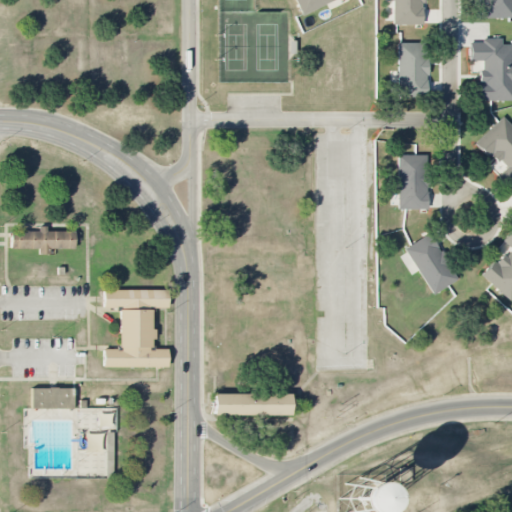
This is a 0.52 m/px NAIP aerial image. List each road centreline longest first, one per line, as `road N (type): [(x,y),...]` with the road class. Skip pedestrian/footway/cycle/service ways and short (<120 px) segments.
road 1 (residential): [(234,511),(380,429),(431,413),(511,406)]
road 2 (residential): [(190,266),(189,0)]
road 3 (residential): [(191,121),(451,120)]
road 4 (tertiary): [(0,122),(68,136),(133,174),(177,230),(190,266)]
road 5 (tertiary): [(190,511),(190,266)]
road 6 (residential): [(451,0),(457,196)]
road 7 (residential): [(476,192),(457,196),(447,211),(450,230),(466,240),(484,236),(495,221),(491,202),(476,192)]
road 8 (residential): [(291,480),(190,415)]
